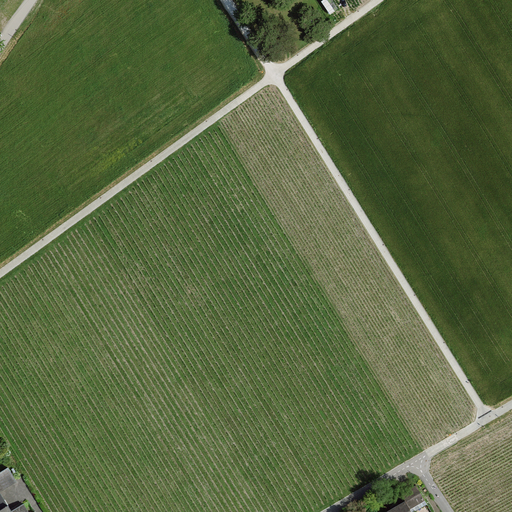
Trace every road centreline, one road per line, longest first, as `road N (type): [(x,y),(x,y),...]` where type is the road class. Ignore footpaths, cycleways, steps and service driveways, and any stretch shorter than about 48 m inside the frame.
road 1 (track): [(488,418),(275,74)]
road 2 (track): [(275,74),(0,274)]
road 3 (residential): [(329,511),(416,461),(449,511)]
road 4 (track): [(378,0),(275,74)]
